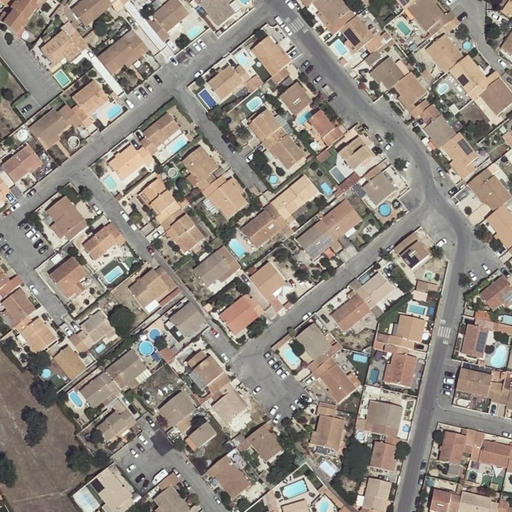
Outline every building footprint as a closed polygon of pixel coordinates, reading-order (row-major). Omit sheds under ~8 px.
[(31,15),(17,5),(10,0),(1,0),(0,2),(12,11),(8,17),(22,27),(31,15)] [(31,15),(38,7),(35,5),(27,0),(14,0),(18,3),(17,5),(31,15)] [(84,0),(71,11),(83,26),(94,17),(96,19),(113,6),(111,5),(117,0),(84,0)] [(151,27),(163,43),(170,37),(167,34),(189,16),(175,0),(174,0),(152,18),(156,23),(154,25),(151,27)] [(193,0),(192,1),(197,7),(199,5),(218,29),(235,15),(228,6),(223,0),(193,0)] [(299,0),(306,9),(313,4),(317,0),(299,0)] [(329,30),(334,37),(340,31),(356,19),(340,0),(317,0),(313,4),(320,12),(332,27),(329,30)] [(395,0),(404,11),(406,9),(409,7),(416,0),(395,0)] [(456,18),(451,11),(445,16),(436,5),(431,0),(416,0),(409,7),(416,16),(414,18),(425,33),(427,31),(432,27),(437,33),(444,27),(456,18)] [(511,17),(511,3),(510,6),(507,5),(503,12),(511,17)] [(53,15),(56,17),(58,16),(60,13),(65,7),(62,5),(53,15)] [(409,7),(406,9),(414,18),(416,16),(409,7)] [(8,17),(0,10),(0,22),(17,35),(22,27),(8,17)] [(332,27),(320,12),(316,15),(329,30),(332,27)] [(94,17),(83,26),(85,28),(96,19),(94,17)] [(148,17),(144,20),(151,27),(154,25),(154,24),(148,17)] [(356,19),(340,31),(349,41),(348,42),(358,53),(365,46),(374,39),(357,18),(356,19)] [(456,18),(444,27),(449,34),(460,24),(456,18)] [(73,22),(69,24),(75,31),(78,29),(73,22)] [(427,31),(431,37),(437,33),(432,27),(427,31)] [(80,53),(88,47),(75,31),(67,38),(62,32),(39,51),(53,68),(64,59),(76,48),(80,53)] [(376,41),(367,49),(372,55),(376,52),(385,44),(392,39),(386,32),(376,41)] [(139,59),(149,51),(137,36),(127,44),(123,39),(97,59),(111,76),(123,66),(136,56),(139,59)] [(426,51),(445,74),(449,71),(464,59),(444,36),(426,51)] [(284,69),(292,62),(286,55),(284,57),(275,46),(268,37),(251,52),(272,78),(284,69)] [(511,38),(511,40),(508,39),(501,50),(511,57),(511,38)] [(374,39),(365,46),(367,49),(376,41),(374,39)] [(396,44),(392,39),(385,44),(388,47),(389,49),(396,44)] [(358,53),(348,42),(345,44),(354,55),(358,53)] [(385,44),(376,52),(378,54),(388,47),(385,44)] [(284,57),(286,55),(277,45),(275,46),(284,57)] [(76,48),(64,59),(68,63),(80,53),(76,48)] [(372,55),(364,61),(370,68),(382,58),(378,54),(376,52),(372,55)] [(126,69),(139,59),(136,56),(123,66),(126,69)] [(449,71),(472,101),(478,95),(499,79),(501,78),(496,72),(486,80),(467,56),(464,59),(449,71)] [(381,83),(388,92),(394,87),(405,77),(389,58),(372,72),(381,83)] [(413,72),(416,69),(410,62),(407,65),(413,72)] [(251,80),(240,67),(234,72),(230,67),(208,85),(222,101),(232,93),(243,83),(245,86),(248,84),(252,81),(251,80)] [(290,75),(284,69),(272,78),(271,79),(278,86),(290,75)] [(378,86),(381,83),(372,72),(369,75),(378,86)] [(427,94),(410,74),(405,77),(394,87),(401,96),(410,107),(413,105),(427,94)] [(256,76),(251,80),(252,81),(258,89),(263,86),(256,76)] [(499,79),(478,95),(496,117),(511,104),(511,99),(507,94),(510,92),(499,79)] [(248,84),(255,92),(258,89),(252,81),(248,84)] [(81,125),(85,130),(92,125),(85,116),(87,114),(94,109),(96,111),(109,101),(94,82),(71,99),(82,113),(76,118),(81,125)] [(243,83),(232,93),(234,96),(245,86),(243,83)] [(295,117),(312,104),(296,84),(280,98),(295,117)] [(332,92),(328,85),(323,89),(328,95),(332,92)] [(410,107),(401,96),(398,99),(407,110),(410,107)] [(410,113),(415,120),(419,117),(430,107),(425,101),(416,108),(410,113)] [(407,110),(410,113),(416,108),(413,105),(410,107),(407,110)] [(76,118),(67,106),(60,111),(71,125),(75,130),(81,125),(76,118)] [(430,107),(419,117),(425,123),(438,113),(432,106),(430,107)] [(53,110),(28,131),(42,148),(57,135),(67,127),(57,115),(53,110)] [(67,127),(71,125),(60,111),(57,115),(67,127)] [(262,145),(281,129),(273,120),(266,112),(260,118),(256,114),(246,122),(250,125),(252,124),(261,134),(257,138),(262,145)] [(329,148),(343,136),(336,128),(333,130),(319,113),(308,123),(329,148)] [(85,116),(92,125),(95,123),(90,116),(87,114),(85,116)] [(146,139),(139,144),(143,148),(150,157),(155,153),(153,151),(164,142),(162,140),(166,137),(167,139),(180,129),(168,114),(143,135),(146,139)] [(273,120),(281,129),(284,126),(277,117),(273,120)] [(442,148),(457,136),(441,117),(424,130),(431,139),(440,150),(442,148)] [(252,124),(250,125),(248,127),(257,138),(261,134),(252,124)] [(262,145),(268,152),(271,150),(279,161),(288,172),(304,158),(281,129),(262,145)] [(458,174),(463,180),(475,170),(470,164),(479,157),(459,133),(457,136),(442,148),(453,161),(461,171),(458,174)] [(42,148),(45,152),(61,141),(57,135),(42,148)] [(157,155),(170,144),(167,139),(166,137),(162,140),(164,142),(153,151),(155,153),(157,155)] [(363,149),(366,146),(358,137),(338,155),(353,172),(361,165),(363,168),(373,160),(363,149)] [(428,141),(437,151),(440,150),(431,139),(428,141)] [(376,158),(366,146),(363,149),(373,160),(376,158)] [(0,168),(14,185),(28,174),(26,172),(39,162),(28,147),(0,168)] [(148,167),(154,162),(150,157),(143,148),(137,153),(132,147),(109,165),(122,182),(145,164),(148,167)] [(197,186),(202,193),(216,182),(210,175),(218,169),(201,149),(182,164),(194,179),(196,177),(201,183),(197,186)] [(276,163),(279,161),(271,150),(268,152),(268,153),(276,163)] [(312,155),(315,159),(320,156),(316,151),(312,155)] [(485,163),(489,159),(484,153),(480,157),(485,163)] [(461,171),(453,161),(450,164),(458,174),(461,171)] [(43,165),(39,162),(26,172),(28,174),(31,171),(33,173),(43,165)] [(381,173),(377,168),(364,178),(366,180),(369,183),(362,189),(376,207),(396,192),(388,181),(386,184),(379,175),(381,173)] [(487,169),(468,185),(474,193),(477,191),(486,202),(495,213),(511,199),(487,169)] [(357,173),(338,188),(344,194),(351,187),(357,183),(361,180),(357,173)] [(386,184),(388,181),(381,173),(379,175),(386,184)] [(194,189),(197,186),(201,183),(196,177),(194,179),(189,183),(194,189)] [(227,183),(222,177),(216,182),(202,193),(207,199),(210,198),(220,210),(228,221),(248,205),(240,196),(229,182),(227,183)] [(278,198),(270,204),(284,221),(291,216),(304,205),(318,195),(304,178),(290,190),(293,193),(281,202),(278,198)] [(232,179),(229,182),(240,196),(244,193),(232,179)] [(0,199),(3,197),(10,191),(0,180),(0,199)] [(155,219),(161,226),(181,210),(157,180),(143,192),(152,205),(161,215),(158,217),(155,219)] [(290,190),(278,198),(281,202),(293,193),(290,190)] [(477,191),(474,193),(483,204),(486,202),(477,191)] [(183,209),(189,204),(182,196),(175,201),(183,209)] [(69,242),(89,226),(84,220),(82,222),(72,211),(75,209),(66,198),(46,213),(55,224),(53,226),(62,238),(65,236),(69,242)] [(210,198),(207,199),(218,212),(220,210),(210,198)] [(511,204),(511,199),(495,213),(485,220),(497,235),(505,245),(504,246),(509,252),(511,249),(511,216),(507,209),(511,204)] [(321,222),(336,241),(344,235),(343,233),(351,226),(353,229),(362,221),(346,202),(326,218),(321,222)] [(284,221),(270,204),(264,210),(266,212),(242,231),(256,248),(282,228),(287,224),(284,221)] [(150,206),(158,217),(161,215),(152,205),(150,206)] [(304,205),(291,216),(294,220),(307,208),(304,205)] [(82,222),(84,220),(75,209),(72,211),(82,222)] [(181,210),(161,226),(166,233),(168,231),(171,229),(180,240),(189,252),(191,250),(194,255),(201,250),(197,245),(205,239),(181,210)] [(321,213),(316,216),(321,222),(326,218),(321,213)] [(288,225),(295,234),(298,231),(291,222),(288,225)] [(321,222),(297,242),(312,261),(321,254),(320,252),(329,245),(330,247),(334,252),(341,246),(336,241),(321,222)] [(127,241),(112,224),(83,248),(95,263),(107,253),(118,244),(120,247),(127,241)] [(282,228),(290,238),(295,234),(288,225),(287,224),(282,228)] [(60,241),(62,238),(53,226),(50,229),(60,241)] [(344,235),(353,229),(351,226),(343,233),(344,235)] [(171,229),(168,231),(177,242),(180,240),(171,229)] [(419,241),(413,234),(394,249),(411,271),(429,257),(417,244),(419,241)] [(501,248),(504,246),(505,245),(497,235),(493,237),(501,248)] [(431,256),(419,241),(417,244),(429,257),(431,256)] [(69,242),(63,247),(69,255),(75,250),(69,242)] [(118,244),(107,253),(109,256),(120,247),(118,244)] [(320,252),(321,254),(330,247),(329,245),(320,252)] [(241,268),(224,247),(194,272),(208,289),(219,280),(231,270),(234,273),(241,268)] [(63,294),(79,283),(86,277),(72,259),(49,277),(63,295),(63,294)] [(250,280),(267,301),(273,296),(271,293),(278,288),(280,290),(286,285),(269,264),(250,280)] [(171,279),(161,267),(155,272),(153,271),(129,291),(144,309),(169,289),(167,287),(165,284),(171,279)] [(231,270),(219,280),(221,283),(234,273),(231,270)] [(0,290),(9,283),(3,275),(1,277),(0,275),(0,290)] [(355,294),(370,310),(393,291),(379,275),(355,294)] [(0,295),(3,300),(24,284),(17,276),(9,283),(0,290),(0,295)] [(511,296),(511,287),(504,277),(480,296),(493,312),(502,305),(511,296)] [(167,287),(173,282),(171,279),(165,284),(167,287)] [(419,291),(440,293),(440,284),(419,282),(419,291)] [(83,288),(79,283),(63,294),(67,300),(83,288)] [(405,290),(410,295),(415,291),(410,286),(405,290)] [(27,318),(36,311),(19,291),(2,305),(18,325),(27,318)] [(415,298),(428,301),(429,293),(416,291),(415,298)] [(355,294),(354,292),(347,297),(351,301),(340,310),(331,317),(344,334),(364,318),(363,316),(370,310),(355,294)] [(246,328),(264,313),(253,299),(251,301),(247,295),(219,318),(233,335),(244,326),(246,328)] [(511,305),(511,296),(502,305),(507,310),(511,305)] [(351,301),(347,297),(337,306),(340,310),(351,301)] [(206,322),(190,304),(169,321),(176,330),(170,334),(179,345),(194,332),(200,327),(206,322)] [(318,310),(314,314),(321,323),(326,319),(318,310)] [(476,311),(475,319),(477,319),(491,323),(493,315),(476,311)] [(76,337),(88,350),(104,337),(114,329),(100,312),(80,328),(83,331),(76,337)] [(408,349),(413,350),(414,343),(418,343),(420,332),(423,333),(426,322),(401,316),(395,346),(408,349)] [(18,325),(15,328),(20,335),(22,333),(28,341),(26,343),(37,356),(56,340),(39,319),(32,324),(27,318),(18,325)] [(491,323),(477,319),(475,327),(468,325),(462,354),(482,359),(485,345),(489,330),(492,331),(494,323),(491,323)] [(330,359),(333,356),(329,351),(332,348),(313,325),(296,340),(307,353),(309,351),(316,360),(314,362),(319,368),(330,359)] [(244,326),(233,335),(237,339),(248,331),(246,328),(244,326)] [(118,334),(114,329),(104,337),(108,341),(118,334)] [(489,330),(485,345),(491,346),(494,331),(492,331),(489,330)] [(22,333),(20,335),(26,343),(28,341),(22,333)] [(81,356),(88,350),(76,337),(75,335),(69,341),(81,356)] [(395,346),(389,345),(387,354),(396,356),(389,384),(410,389),(417,359),(407,357),(408,349),(395,346)] [(54,360),(72,382),(87,370),(69,348),(54,360)] [(132,351),(106,372),(121,391),(127,386),(132,392),(152,376),(132,351)] [(307,353),(314,362),(316,360),(309,351),(307,353)] [(230,384),(231,382),(225,374),(221,376),(209,360),(202,352),(193,360),(198,368),(194,372),(208,388),(211,385),(217,393),(220,392),(230,384)] [(178,362),(174,358),(167,364),(170,368),(178,362)] [(221,376),(225,374),(211,358),(209,360),(221,376)] [(319,368),(311,375),(316,381),(320,379),(329,390),(332,393),(330,395),(338,405),(357,390),(330,359),(319,368)] [(490,403),(498,405),(502,390),(502,387),(491,384),(492,377),(479,374),(461,370),(456,391),(469,394),(487,399),(491,399),(490,403)] [(121,391),(106,372),(80,394),(94,410),(101,404),(112,395),(115,398),(122,392),(121,391)] [(202,392),(208,388),(194,372),(189,376),(202,392)] [(502,390),(498,405),(508,407),(508,403),(511,403),(511,383),(510,392),(506,391),(502,390)] [(249,407),(230,384),(220,392),(224,398),(212,408),(226,426),(249,407)] [(159,411),(174,429),(177,426),(188,417),(196,410),(182,393),(159,411)] [(487,399),(469,394),(468,399),(487,403),(487,399)] [(112,395),(101,404),(104,407),(115,398),(112,395)] [(207,402),(202,405),(206,411),(211,407),(207,402)] [(320,403),(319,407),(336,411),(337,407),(320,403)] [(370,425),(369,433),(372,433),(379,405),(370,403),(365,424),(370,425)] [(379,405),(372,433),(386,437),(396,439),(398,431),(395,430),(398,419),(401,420),(403,409),(379,403),(379,405)] [(319,407),(317,416),(321,417),(317,434),(320,435),(317,446),(338,452),(345,423),(334,420),(335,416),(336,411),(319,407)] [(129,429),(137,423),(127,411),(119,417),(116,414),(96,430),(108,443),(117,436),(127,428),(129,429)] [(195,425),(188,417),(177,426),(183,434),(195,425)] [(207,424),(188,439),(198,451),(217,436),(207,424)] [(271,432),(266,425),(247,441),(249,444),(266,465),(283,451),(276,442),(274,444),(267,436),(271,432)] [(127,428),(117,436),(118,438),(129,429),(127,428)] [(476,432),(468,430),(466,437),(445,432),(438,462),(460,467),(463,452),(471,454),(476,432)] [(274,444),(276,442),(278,440),(271,432),(267,436),(274,444)] [(486,434),(476,432),(471,454),(469,461),(478,463),(496,467),(507,469),(511,451),(511,448),(484,442),(486,434)] [(400,449),(401,440),(396,439),(386,437),(385,445),(375,443),(370,467),(391,472),(394,460),(397,448),(400,449)] [(198,451),(188,439),(185,442),(195,454),(198,451)] [(236,448),(239,452),(249,444),(247,441),(236,448)] [(226,457),(206,472),(213,480),(215,478),(217,476),(224,485),(222,487),(234,501),(251,486),(226,457)] [(496,467),(478,463),(477,468),(495,472),(496,467)] [(173,474),(158,486),(163,492),(153,500),(158,507),(161,511),(187,511),(188,511),(181,502),(183,501),(171,487),(179,481),(173,474)] [(125,511),(130,508),(136,504),(131,498),(129,500),(121,491),(124,489),(112,475),(94,489),(112,511),(125,511)] [(215,478),(222,487),(224,485),(217,476),(215,478)] [(392,484),(369,479),(361,510),(370,511),(380,511),(384,500),(387,501),(388,501),(392,484)] [(76,494),(84,511),(88,511),(98,508),(88,488),(76,494)] [(129,500),(131,498),(124,489),(121,491),(129,500)] [(457,511),(461,498),(434,492),(430,511),(432,511),(457,511)] [(270,496),(269,493),(265,496),(270,511),(274,511),(270,496)] [(338,500),(331,493),(327,498),(333,504),(338,500)] [(497,511),(499,505),(491,503),(491,499),(462,493),(457,511),(497,511)] [(279,511),(275,495),(270,496),(274,511),(279,511)] [(188,511),(190,510),(183,501),(181,502),(188,511)] [(344,507),(339,501),(335,505),(341,510),(344,507)] [(511,511),(511,509),(507,508),(508,503),(499,501),(499,505),(497,511),(511,511)]
